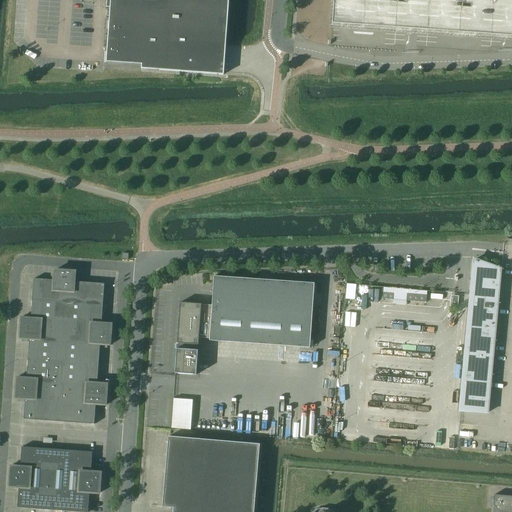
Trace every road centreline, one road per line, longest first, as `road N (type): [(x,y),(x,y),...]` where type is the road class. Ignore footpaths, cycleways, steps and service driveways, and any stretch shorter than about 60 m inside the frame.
road 1 (unclassified): [(141,268),(143,258),(458,248)]
road 2 (unclassified): [(4,429),(18,261),(125,267)]
road 3 (unclassified): [(125,267),(112,436)]
road 4 (unclassified): [(129,437),(141,268)]
road 5 (unclassified): [(148,210),(0,166)]
